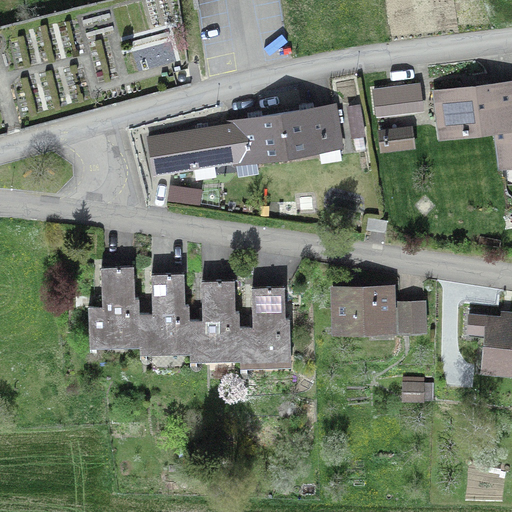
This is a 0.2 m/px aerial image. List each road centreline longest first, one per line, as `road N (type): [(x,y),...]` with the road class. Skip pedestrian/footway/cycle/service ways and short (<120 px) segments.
road 1 (residential): [(89,125),(325,64),(511,38)]
road 2 (residential): [(97,212),(511,274)]
